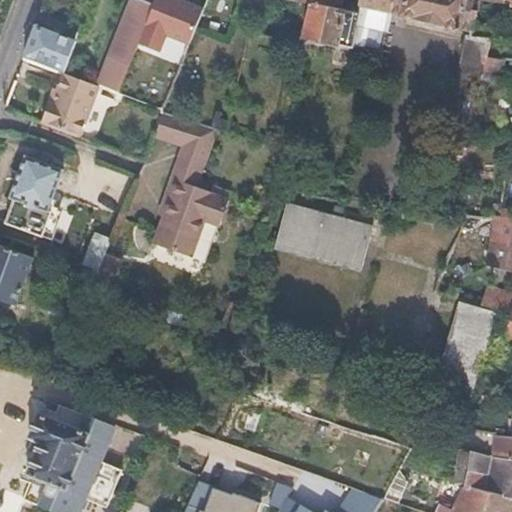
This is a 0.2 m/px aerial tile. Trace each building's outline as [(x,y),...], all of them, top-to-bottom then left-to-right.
[(156,0),(129,0),(123,18),(112,44),(116,44),(110,57),(108,56),(96,88),(100,90),(117,96),(156,0)] [(333,10),(336,0),(294,0),(293,3),(306,6),(298,38),(342,46),(350,14),(350,13),(333,10)] [(463,32),(470,0),(353,0),(350,13),(350,14),(358,16),(361,7),(463,32)] [(65,76),(77,43),(36,27),(23,59),(63,75),(65,76)] [(293,42),(295,34),(274,30),(272,37),(293,42)] [(474,62),(479,40),(462,37),(460,44),(454,44),(446,80),(448,82),(470,83),(474,62)] [(486,84),(490,63),(474,62),(470,83),(486,84)] [(51,94),(47,105),(40,125),(80,140),(88,117),(100,90),(96,88),(65,76),(63,75),(55,95),(51,94)] [(193,150),(200,127),(161,115),(153,136),(182,146),(193,150)] [(195,188),(216,131),(200,127),(193,150),(182,146),(155,217),(162,219),(177,180),(195,188)] [(49,241),(60,211),(51,208),(64,174),(24,159),(8,200),(13,203),(4,225),(49,241)] [(219,227),(228,203),(211,196),(212,194),(195,188),(177,180),(162,219),(151,246),(187,259),(201,221),(219,227)] [(354,270),(366,225),(281,204),(270,247),(354,270)] [(511,279),(511,225),(487,223),(477,271),(511,279)] [(102,248),(106,239),(90,232),(86,241),(102,248)] [(94,271),(102,248),(86,241),(77,265),(94,271)] [(0,301),(15,306),(32,259),(0,248),(0,301)] [(86,296),(94,271),(77,265),(72,263),(63,288),(86,296)] [(511,341),(511,311),(511,312),(511,311),(511,299),(484,292),(478,311),(509,322),(504,339),(511,341)] [(466,400),(485,345),(493,322),(460,311),(432,389),(466,400)] [(458,427),(464,404),(450,398),(442,423),(458,427)] [(100,463),(109,441),(113,429),(86,416),(79,434),(38,415),(26,443),(37,447),(24,479),(48,488),(45,490),(42,494),(44,497),(38,511),(39,511),(80,511),(84,503),(100,463)] [(459,449),(466,429),(458,427),(442,423),(436,443),(459,449)] [(511,439),(490,434),(484,456),(511,462),(511,439)] [(511,462),(484,456),(459,449),(448,481),(447,486),(455,488),(456,484),(511,500),(511,462)] [(100,463),(84,503),(102,510),(118,470),(100,463)] [(511,511),(511,500),(456,484),(455,488),(447,486),(438,511),(511,511)] [(363,511),(372,496),(344,486),(331,511),(307,511),(280,498),(272,511),(363,511)] [(252,511),(255,503),(230,495),(229,498),(209,490),(203,511),(252,511)] [(15,511),(19,504),(8,498),(3,509),(1,511),(15,511)]
